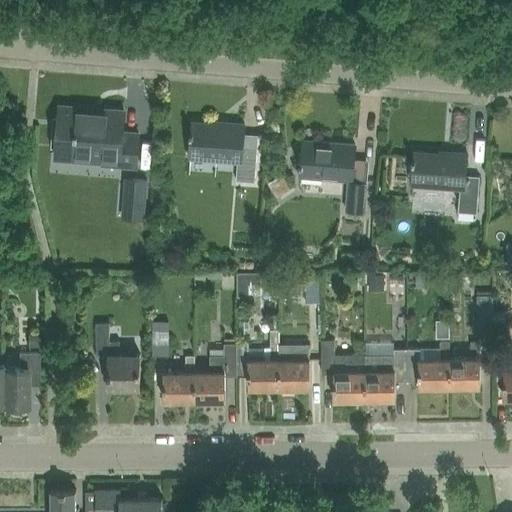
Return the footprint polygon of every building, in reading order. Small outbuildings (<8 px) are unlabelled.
[(134,166),(137,133),(121,132),(122,110),(58,105),(55,151),(101,154),(101,164),(134,166)] [(243,123),(227,122),(216,121),(216,123),(191,122),(189,157),(236,161),(234,180),(253,181),(256,148),(257,134),(242,133),(243,123)] [(352,169),(352,159),(354,144),(302,140),(300,176),(347,179),(346,197),(345,210),(364,212),(367,170),(352,169)] [(476,213),(479,176),(464,175),(465,153),(449,151),(449,154),(413,151),(411,184),(459,188),(457,211),(476,213)] [(261,285),(261,274),(261,273),(247,273),(235,273),(235,297),(247,297),(247,285),(257,285),(261,285)] [(305,274),(305,303),(319,303),(319,274),(305,274)] [(476,335),(492,335),(492,294),(476,295),(476,335)] [(309,311),(310,335),(319,334),(318,310),(309,311)] [(152,355),(168,356),(168,322),(152,322),(152,355)] [(108,341),(108,332),(108,323),(95,323),(96,354),(108,354),(108,389),(139,388),(139,354),(119,354),(119,341),(108,341)] [(279,388),(279,359),(279,343),(279,330),(269,330),(269,347),(264,347),(264,359),(248,359),(248,388),(279,388)] [(364,354),(354,354),(333,354),(333,339),(321,339),(321,373),(333,373),(334,400),(364,399),(364,354)] [(449,357),(449,387),(479,387),(479,341),(470,341),(470,357),(449,357)] [(419,387),(449,387),(449,357),(448,342),(439,342),(439,357),(419,358),(419,348),(406,348),(406,381),(419,381),(419,387)] [(194,372),(194,400),(224,400),(224,376),(236,375),(236,343),(223,343),(223,355),(209,355),(209,371),(194,372)] [(279,359),(279,388),(309,388),(309,343),(299,343),(299,359),(279,359)] [(364,354),(364,399),(394,399),(394,381),(406,381),(406,348),(393,348),(393,353),(364,354)] [(2,367),(2,401),(2,405),(27,405),(27,378),(39,377),(39,351),(19,352),(19,367),(2,367)] [(194,400),(194,372),(194,355),(184,355),(185,372),(163,372),(164,401),(194,400)] [(95,490),(85,490),(85,511),(162,511),(162,498),(120,498),(120,489),(95,490)] [(75,511),(75,490),(52,490),(51,511),(75,511)]
